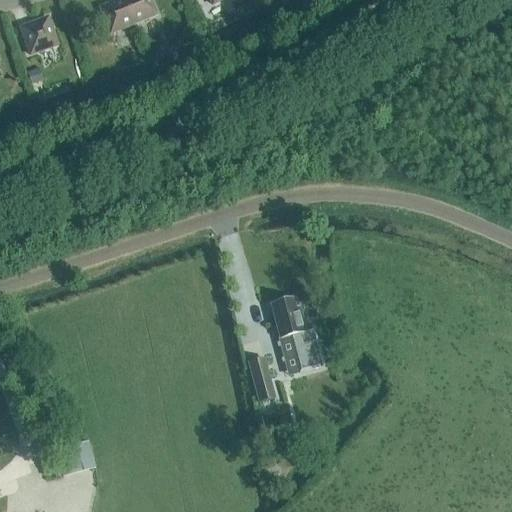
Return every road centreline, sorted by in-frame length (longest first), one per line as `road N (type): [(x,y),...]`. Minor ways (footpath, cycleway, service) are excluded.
road 1 (unclassified): [(0,288),(270,205),(328,195),(421,204),(511,239)]
road 2 (unclassified): [(0,197),(241,114),(373,39),(420,0)]
